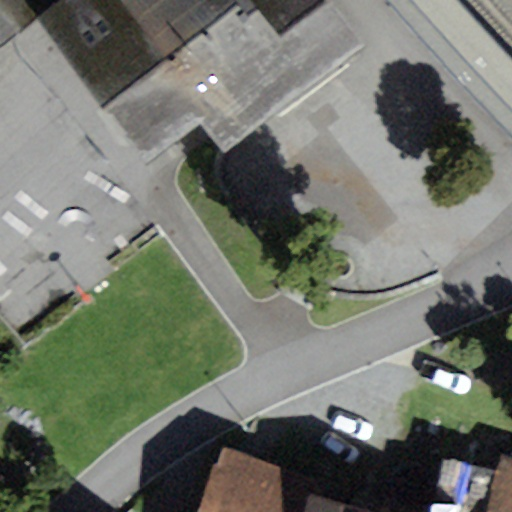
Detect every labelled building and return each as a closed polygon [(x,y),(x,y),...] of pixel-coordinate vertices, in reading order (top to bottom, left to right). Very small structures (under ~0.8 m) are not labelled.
[(0,0),(0,308),(18,331),(110,265),(0,117),(0,39),(31,15),(50,0),(0,0)] [(50,0),(31,15),(145,166),(202,122),(222,149),(361,45),(327,0),(50,0)] [(511,129),(511,57),(498,44),(459,0),(392,0),(436,52),(511,129)] [(10,374),(70,449),(217,333),(157,258),(10,374)] [(327,483),(222,445),(199,511),(378,511),(324,498),(327,483)] [(511,511),(511,457),(501,455),(497,470),(444,457),(429,511),(511,511)]
